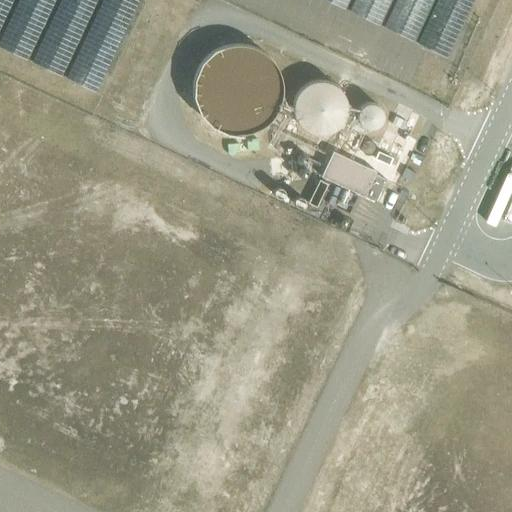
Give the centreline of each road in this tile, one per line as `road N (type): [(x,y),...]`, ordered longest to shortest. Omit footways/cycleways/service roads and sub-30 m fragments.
road 1 (unknown): [(448,230),(416,233),(277,182),(188,136),(175,108),(177,73),(187,52),(247,36),(336,66),(491,137)]
road 2 (unclassified): [(511,94),(448,230)]
